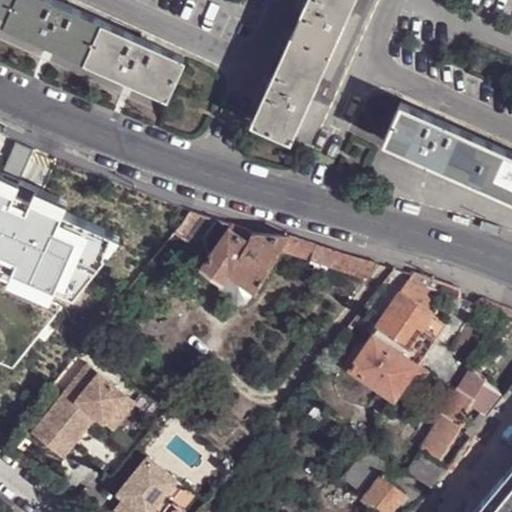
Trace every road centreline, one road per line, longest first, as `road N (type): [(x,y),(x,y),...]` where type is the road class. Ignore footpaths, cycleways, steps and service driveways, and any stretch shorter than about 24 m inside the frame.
road 1 (tertiary): [(0,90),(214,175),(511,269)]
road 2 (unknown): [(511,395),(438,486),(432,511)]
